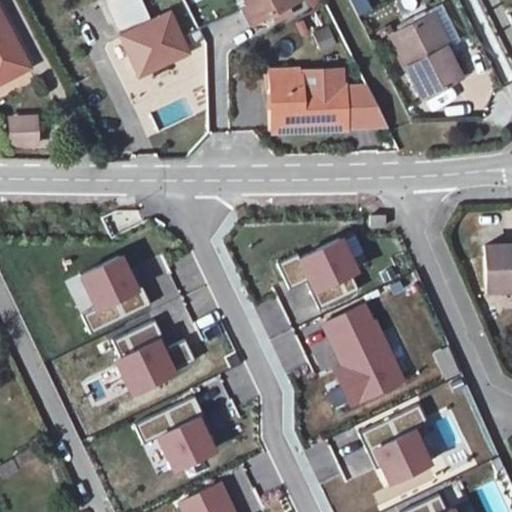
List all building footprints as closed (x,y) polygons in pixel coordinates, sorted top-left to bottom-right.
[(249,0),(251,3),(243,7),(251,22),(294,0),(249,0)] [(349,0),(358,18),(371,11),(366,0),(349,0)] [(0,6),(0,71),(27,58),(0,6)] [(440,12),(394,36),(426,98),(463,79),(449,52),(458,48),(440,12)] [(148,25),(119,39),(144,91),(192,67),(173,28),(154,38),(148,25)] [(296,69),(263,70),(264,138),(345,136),(344,127),(390,126),(369,89),(344,90),(343,82),(296,83),(296,69)] [(7,116),(8,148),(40,147),(39,115),(7,116)] [(354,266),(364,263),(355,233),(344,236),(354,266)] [(340,242),(300,263),(317,295),(357,274),(340,242)] [(511,290),(511,243),(488,245),(490,292),(511,290)] [(142,290),(139,291),(123,258),(80,279),(95,312),(85,317),(93,334),(150,306),(142,290)] [(322,327),(342,370),(334,374),(351,410),(407,383),(370,305),(322,327)] [(154,320),(112,340),(122,362),(113,366),(130,401),(178,378),(174,370),(194,361),(185,341),(164,351),(162,345),(166,343),(154,320)] [(218,456),(200,420),(203,418),(193,397),(132,426),(143,447),(156,440),(174,477),(218,456)] [(369,454),(372,452),(389,489),(433,468),(416,431),(429,425),(419,404),(358,432),(369,454)] [(357,447),(349,455),(342,449),(333,458),(354,477),(371,460),(357,447)] [(236,511),(223,483),(175,506),(177,511),(236,511)] [(446,511),(439,495),(401,511),(446,511)]
